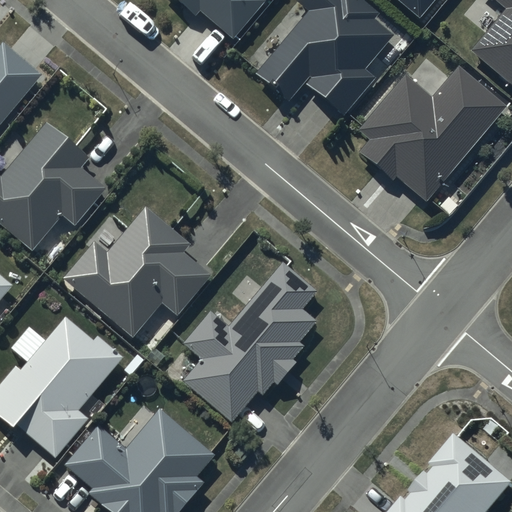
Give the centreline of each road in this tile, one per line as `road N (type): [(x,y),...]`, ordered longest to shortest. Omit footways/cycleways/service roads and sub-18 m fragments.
road 1 (residential): [(73,0),(444,312)]
road 2 (residential): [(444,312),(274,511)]
